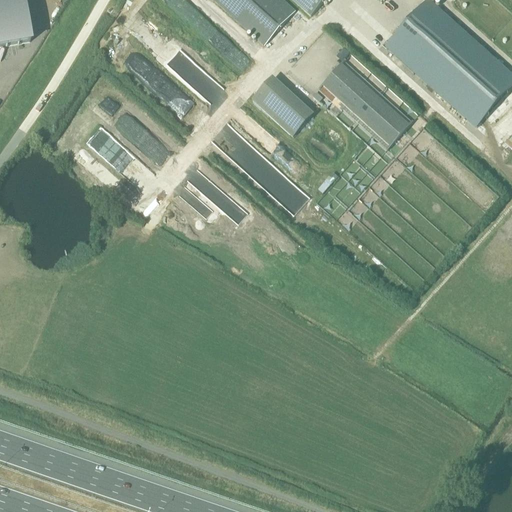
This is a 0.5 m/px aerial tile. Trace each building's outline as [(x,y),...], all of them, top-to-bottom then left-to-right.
[(0,0),(0,48),(30,43),(22,0),(0,0)] [(280,0),(212,0),(264,47),(295,13),(280,0)] [(326,0),(291,0),(311,18),(326,0)] [(511,78),(428,2),(387,48),(413,72),(414,71),(478,129),(511,90),(511,78)] [(390,149),(410,128),(341,66),(322,87),(390,149)] [(273,79),(252,102),(293,140),(314,117),(273,79)] [(338,179),(333,174),(318,191),(323,196),(338,179)]
